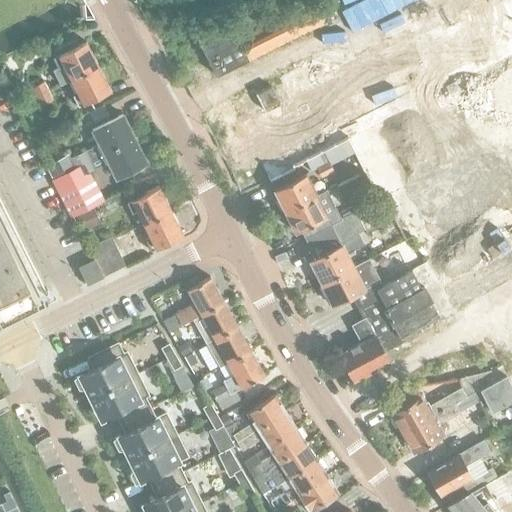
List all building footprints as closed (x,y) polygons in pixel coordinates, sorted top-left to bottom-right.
[(481,0),(388,0),(430,77),(500,32),(481,0)] [(216,28),(174,53),(210,113),(342,36),(325,5),(232,56),(216,28)] [(70,81),(97,67),(84,42),(53,58),(59,69),(63,67),(70,81)] [(78,107),(109,90),(97,67),(70,81),(76,93),(72,96),(78,107)] [(30,90),(34,98),(49,91),(45,83),(30,90)] [(271,86),(256,93),(265,111),(280,103),(271,86)] [(52,99),(49,91),(34,98),(38,106),(52,99)] [(93,121),(88,111),(69,120),(74,131),(93,121)] [(75,168),(111,149),(133,138),(121,114),(91,129),(99,145),(70,159),(75,168)] [(116,177),(145,162),(133,138),(111,149),(75,168),(53,179),(73,218),(76,216),(91,208),(102,203),(87,174),(108,163),(116,177)] [(333,170),(323,151),(305,160),(310,170),(316,168),(320,176),(333,170)] [(68,156),(47,167),(53,179),(75,168),(70,159),(68,156)] [(511,170),(488,185),(477,193),(511,254),(511,170)] [(274,190),(285,210),(315,194),(305,174),(274,190)] [(136,210),(143,224),(170,210),(158,186),(127,203),(132,212),(136,210)] [(322,191),(315,194),(285,210),(295,231),(304,226),(309,234),(337,219),(322,191)] [(91,208),(76,216),(84,231),(99,223),(91,208)] [(0,323),(47,300),(47,299),(45,300),(0,210),(0,323)] [(183,234),(170,210),(143,224),(150,238),(146,240),(151,250),(183,234)] [(364,228),(354,210),(337,219),(309,234),(304,236),(314,257),(309,260),(320,281),(351,264),(345,252),(362,243),(356,232),(364,228)] [(111,238),(100,243),(104,251),(115,246),(111,238)] [(100,243),(89,249),(92,256),(93,257),(104,251),(100,243)] [(115,246),(104,251),(113,270),(124,264),(115,246)] [(104,251),(93,257),(93,259),(102,275),(113,270),(104,251)] [(93,259),(78,266),(87,283),(102,275),(93,259)] [(351,293),(359,307),(380,295),(376,286),(388,279),(383,268),(377,271),(374,266),(358,275),(352,264),(351,264),(320,281),(331,303),(351,293)] [(223,301),(210,276),(187,288),(193,301),(173,311),(180,324),(200,313),(200,314),(223,301)] [(434,291),(414,303),(420,313),(440,303),(434,291)] [(200,314),(214,339),(237,326),(223,301),(200,314)] [(399,308),(349,333),(362,358),(410,333),(399,308)] [(221,366),(227,362),(249,349),(237,326),(214,339),(221,352),(215,356),(221,366)] [(176,340),(183,354),(193,349),(185,335),(176,340)] [(90,396),(111,385),(136,372),(126,351),(122,352),(117,342),(88,356),(93,367),(74,377),(78,386),(85,386),(90,396)] [(167,358),(174,353),(168,342),(160,347),(167,358)] [(264,376),(249,349),(227,362),(233,373),(222,380),(223,383),(210,391),(221,409),(239,398),(234,390),(240,387),(241,388),(264,376)] [(174,353),(167,358),(173,369),(181,364),(174,353)] [(461,392),(463,395),(465,395),(494,378),(490,368),(457,377),(461,392)] [(136,372),(111,385),(90,396),(101,417),(114,410),(120,421),(149,406),(144,396),(147,394),(136,372)] [(490,411),(511,397),(511,387),(505,372),(494,378),(465,395),(463,395),(461,397),(466,405),(469,403),(478,398),(480,403),(485,400),(490,411)] [(391,412),(402,431),(461,397),(463,395),(461,392),(458,387),(426,406),(420,395),(391,412)] [(286,411),(275,394),(247,412),(252,420),(231,434),(237,442),(286,411)] [(465,395),(463,395),(461,397),(402,431),(413,450),(442,433),(436,423),(466,405),(469,403),(465,395)] [(208,417),(216,413),(210,402),(202,406),(208,417)] [(124,447),(129,456),(176,433),(165,412),(154,417),(149,406),(120,421),(125,431),(113,437),(117,447),(124,447)] [(262,435),(268,444),(296,426),(286,411),(237,442),(241,449),(262,435)] [(216,413),(208,417),(215,429),(222,424),(216,413)] [(245,458),(256,474),(306,443),(296,426),(268,444),(272,452),(264,457),(259,449),(245,458)] [(186,455),(176,433),(129,456),(134,466),(130,472),(134,481),(146,475),(152,485),(181,471),(176,460),(186,455)] [(446,489),(452,499),(475,486),(488,479),(483,471),(471,478),(462,463),(487,449),(481,438),(426,471),(431,480),(430,481),(436,491),(437,490),(439,494),(446,489)] [(279,482),(288,476),(317,458),(306,443),(256,474),(261,482),(274,473),(279,482)] [(274,508),(291,497),(327,474),(317,458),(288,476),(294,485),(270,501),(274,508)] [(232,472),(239,483),(246,479),(240,467),(232,472)] [(143,503),(147,511),(178,511),(200,501),(190,480),(186,482),(181,471),(152,485),(157,496),(143,503)] [(305,511),(338,491),(327,474),(291,497),(300,511),(305,511)] [(246,479),(239,483),(245,494),(253,490),(246,479)] [(511,484),(510,481),(497,489),(504,500),(511,496),(511,484)] [(495,511),(475,486),(452,499),(449,501),(451,504),(449,506),(453,511),(495,511)] [(205,511),(200,501),(178,511),(205,511)]
